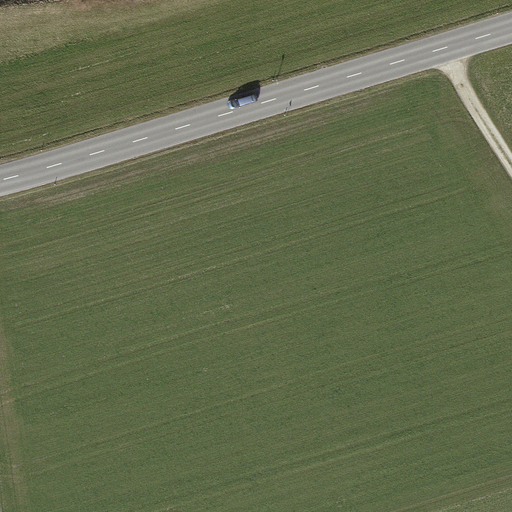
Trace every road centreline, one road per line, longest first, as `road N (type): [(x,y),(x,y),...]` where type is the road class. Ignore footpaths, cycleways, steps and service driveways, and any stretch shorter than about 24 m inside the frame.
road 1 (secondary): [(0,184),(511,31)]
road 2 (track): [(442,51),(511,162)]
